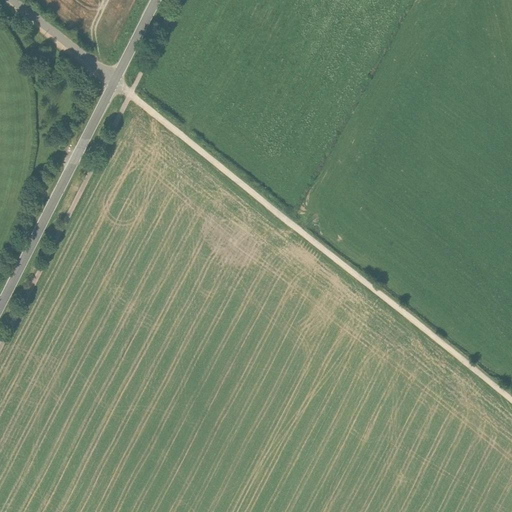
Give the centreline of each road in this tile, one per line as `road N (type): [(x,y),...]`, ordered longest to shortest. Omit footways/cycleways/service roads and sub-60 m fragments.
road 1 (track): [(511,403),(130,94)]
road 2 (tertiary): [(114,81),(0,306)]
road 3 (unclassified): [(114,81),(10,0)]
